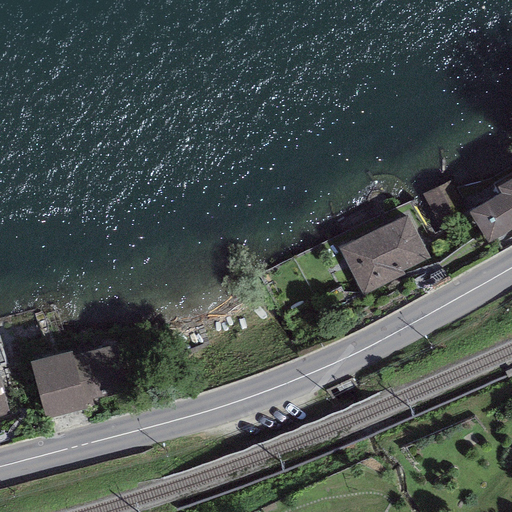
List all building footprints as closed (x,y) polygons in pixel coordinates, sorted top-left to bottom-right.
[(511,177),(497,186),(501,193),(511,213),(511,177)] [(487,243),(511,229),(511,213),(501,193),(469,210),(487,243)] [(404,214),(336,247),(360,296),(428,264),(404,214)] [(102,338),(26,358),(41,415),(116,395),(102,338)] [(0,410),(25,404),(13,361),(0,364),(0,410)]
